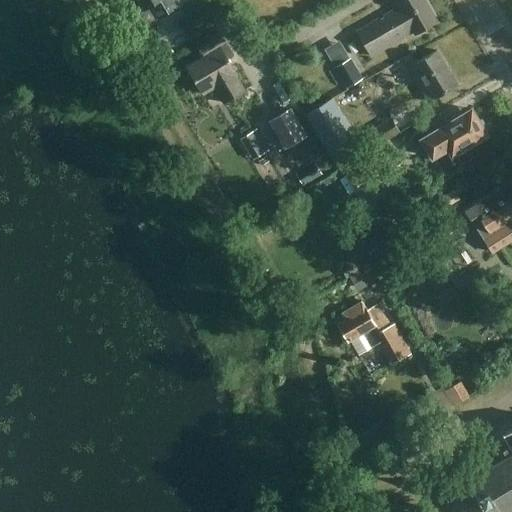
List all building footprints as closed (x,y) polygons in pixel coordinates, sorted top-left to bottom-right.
[(157,18),(175,7),(170,0),(137,0),(143,9),(149,5),(157,18)] [(404,0),(399,3),(401,6),(357,31),(371,56),(414,32),(416,35),(435,24),(422,0),(404,0)] [(215,1),(180,22),(191,39),(225,18),(215,1)] [(234,56),(218,29),(196,42),(204,56),(187,67),(203,94),(214,88),(223,103),(244,90),(235,75),(236,74),(227,60),(234,56)] [(160,52),(171,64),(185,52),(175,40),(160,52)] [(433,99),(457,85),(436,51),(408,68),(413,77),(418,73),(433,99)] [(346,89),(363,79),(351,58),(333,67),(346,89)] [(497,63),(476,70),(481,86),(503,78),(497,63)] [(333,98),(305,115),(316,134),(344,117),(333,98)] [(268,121),(284,150),(289,147),(293,153),(308,145),(304,138),(306,136),(290,108),(268,121)] [(477,153),(471,144),(486,135),(484,131),(487,130),(481,120),(478,122),(471,109),(446,124),(445,122),(435,127),(437,130),(421,139),(432,157),(447,148),(452,155),(455,153),(461,163),(477,153)] [(400,134),(399,132),(391,118),(363,134),(371,150),(400,134)] [(394,147),(354,173),(371,199),(411,172),(394,147)] [(464,206),(472,221),(479,216),(491,235),(483,239),(492,253),(511,240),(511,222),(510,219),(511,217),(511,194),(505,199),(497,186),(464,206)] [(453,189),(418,211),(426,225),(462,203),(453,189)] [(451,216),(407,242),(418,259),(461,234),(451,216)] [(373,287),(384,281),(375,263),(349,276),(356,290),(371,283),(373,287)] [(390,327),(385,319),(376,304),(366,310),(361,302),(342,313),(345,319),(338,324),(348,341),(375,325),(379,333),(395,361),(409,353),(393,325),(390,327)] [(381,378),(397,369),(390,358),(375,368),(381,378)] [(511,511),(511,427),(503,433),(511,446),(503,451),(507,457),(467,481),(476,496),(460,505),(464,511),(480,511),(484,510),(485,511),(511,511)] [(346,440),(356,458),(359,464),(391,446),(384,433),(373,439),(367,428),(346,440)]
